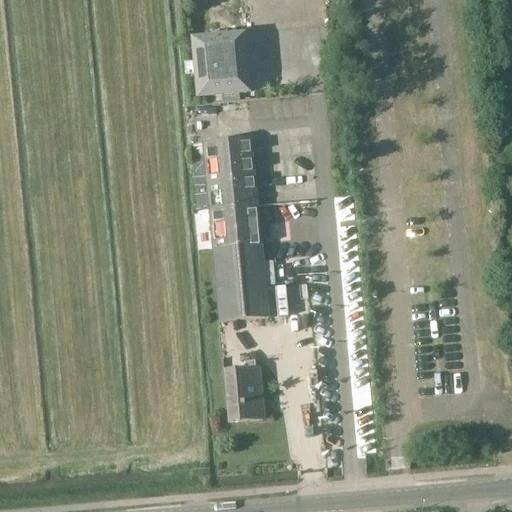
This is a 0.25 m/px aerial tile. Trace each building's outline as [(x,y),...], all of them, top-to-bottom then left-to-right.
[(505,51),(511,50),(511,33),(503,34),(505,51)] [(241,37),(192,42),(197,98),(205,97),(206,105),(239,102),(238,94),(246,93),(241,37)] [(190,158),(193,186),(254,181),(250,141),(192,146),(193,158),(190,158)] [(195,214),(197,214),(257,209),(254,181),(193,186),(195,214)] [(260,248),(257,209),(197,214),(201,252),(212,252),(260,248)] [(267,319),(263,284),(274,283),(272,259),(261,260),(260,248),(212,252),(218,323),(267,319)] [(228,424),(262,421),(258,371),(223,374),(228,424)]
